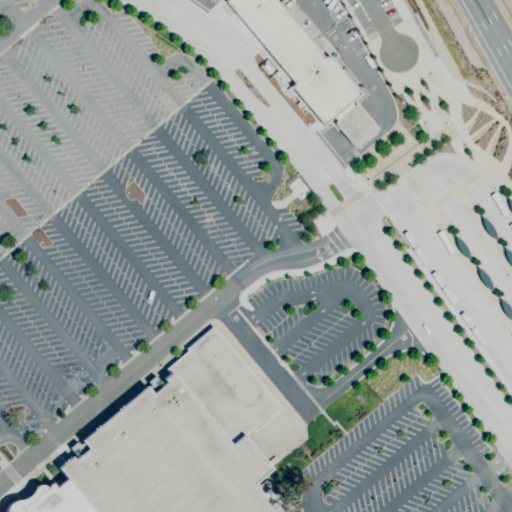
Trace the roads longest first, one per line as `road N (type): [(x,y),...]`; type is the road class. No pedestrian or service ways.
road 1 (residential): [(361,225),(511,438)]
road 2 (residential): [(216,47),(219,67),(335,212),(361,225)]
road 3 (residential): [(361,225),(334,174),(236,56),(216,47)]
